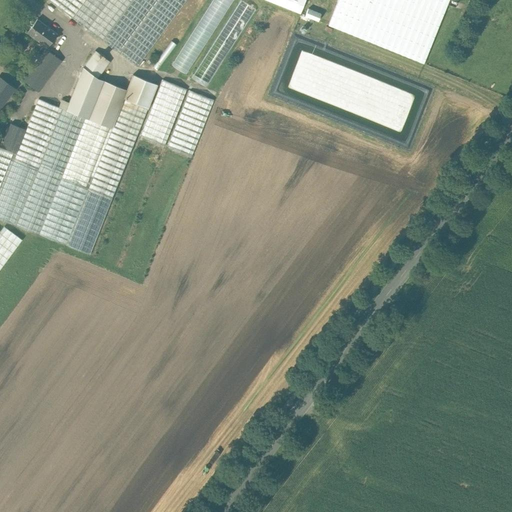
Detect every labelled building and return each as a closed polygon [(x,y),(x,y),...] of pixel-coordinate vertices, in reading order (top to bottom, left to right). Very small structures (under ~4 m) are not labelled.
[(49,0),(73,18),(86,0),(49,0)] [(90,0),(76,20),(86,28),(107,0),(90,0)] [(110,0),(88,29),(99,37),(126,0),(110,0)] [(133,0),(103,40),(122,54),(163,0),(133,0)] [(166,0),(124,56),(137,65),(186,0),(166,0)] [(213,0),(171,65),(187,76),(235,0),(213,0)] [(267,0),(302,14),(307,0),(267,0)] [(451,0),(338,0),(328,27),(426,65),(451,0)] [(193,79),(209,89),(259,11),(243,1),(193,79)] [(322,15),(309,10),(307,16),(319,21),(322,15)] [(58,34),(37,19),(27,33),(48,48),(58,34)] [(46,50),(22,80),(37,92),(61,61),(46,50)] [(111,62),(96,50),(82,69),(97,80),(111,62)] [(82,69),(43,165),(40,164),(37,171),(40,172),(18,226),(36,234),(58,179),(61,171),(97,80),(82,69)] [(9,87),(0,80),(0,97),(1,98),(9,87)] [(141,136),(166,146),(188,90),(163,80),(141,136)] [(86,119),(110,128),(125,91),(100,82),(86,119)] [(168,146),(192,156),(214,101),(190,91),(168,146)] [(0,194),(0,219),(15,225),(37,171),(40,164),(63,108),(39,98),(27,130),(17,154),(15,153),(12,160),(14,161),(0,194)] [(124,99),(93,179),(90,178),(86,189),(89,190),(67,246),(90,255),(147,109),(124,99)] [(40,235),(64,244),(86,189),(90,178),(110,128),(86,119),(65,172),(61,171),(58,179),(62,180),(40,235)] [(0,142),(0,147),(15,153),(17,154),(27,130),(8,122),(0,142)] [(0,189),(12,160),(15,153),(0,147),(0,189)] [(115,200),(93,256),(117,265),(139,209),(115,200)] [(27,244),(6,229),(0,236),(0,260),(9,267),(27,244)] [(0,260),(0,279),(9,267),(0,260)] [(12,269),(0,284),(0,328),(33,285),(12,269)]
